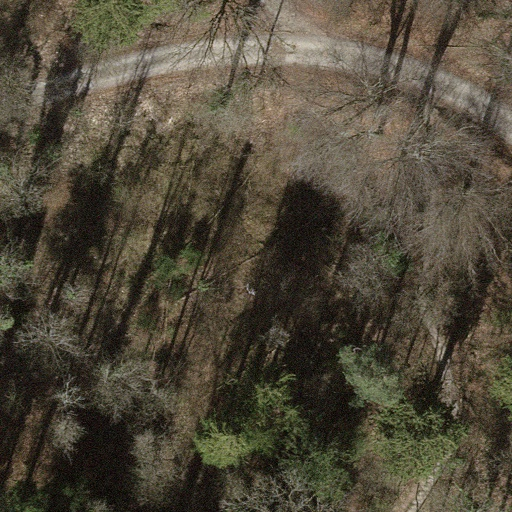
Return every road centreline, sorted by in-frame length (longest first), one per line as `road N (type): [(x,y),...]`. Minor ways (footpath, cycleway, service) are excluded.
road 1 (track): [(294,44),(171,54),(0,103)]
road 2 (track): [(430,78),(294,44)]
